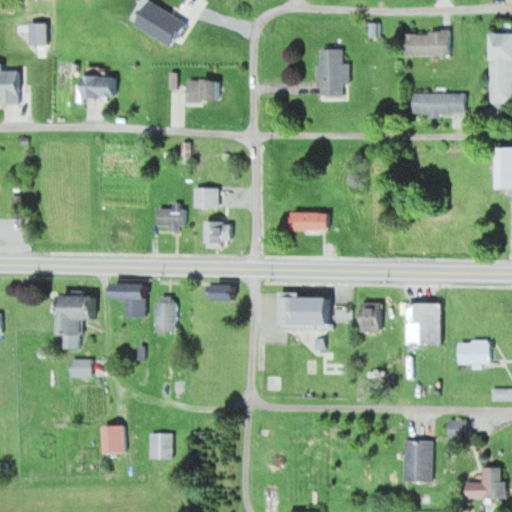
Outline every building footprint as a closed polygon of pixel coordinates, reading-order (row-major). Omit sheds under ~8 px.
[(451,54),(451,30),(406,30),(406,54),(451,54)] [(511,30),(492,30),(492,102),(511,101),(511,30)] [(350,62),(344,62),(343,48),(320,48),(321,94),(344,94),(344,83),(350,83),(350,62)] [(117,95),(117,74),(86,74),(86,95),(117,95)] [(220,78),(188,78),(188,100),(220,100),(220,78)] [(467,92),(415,92),(415,113),(466,114),(467,92)] [(511,186),(511,144),(499,145),(499,187),(511,186)] [(219,186),(196,186),(196,207),(219,207),(219,186)] [(186,225),(186,206),(159,206),(159,225),(186,225)] [(329,230),(329,211),(292,211),(292,230),(329,230)] [(131,216),(109,216),(109,246),(131,246),(131,216)] [(206,246),(227,246),(227,239),(233,239),(233,219),(206,219),(206,246)] [(115,297),(130,297),(129,315),(148,315),(149,281),(116,281),(115,297)] [(237,299),(237,283),(216,283),(216,299),(237,299)] [(83,317),(98,317),(98,294),(63,294),(63,348),(83,348),(83,317)] [(333,327),(333,294),(280,294),(280,327),(333,327)] [(178,331),(178,299),(158,299),(158,331),(178,331)] [(383,301),(364,301),(364,332),(383,332),(383,301)] [(442,301),(408,301),(408,343),(442,343),(442,301)] [(460,364),(492,363),(491,340),(460,340),(460,364)] [(73,358),(73,376),(93,376),(93,358),(73,358)] [(511,387),(493,388),(493,400),(511,399),(511,387)] [(451,438),(468,438),(468,418),(451,418),(451,438)] [(105,425),(105,452),(126,452),(126,425),(105,425)] [(152,432),(151,457),(174,458),(174,432),(152,432)] [(435,439),(406,439),(406,480),(435,480),(435,439)] [(470,481),(470,497),(507,497),(507,466),(485,466),(485,481),(470,481)]
